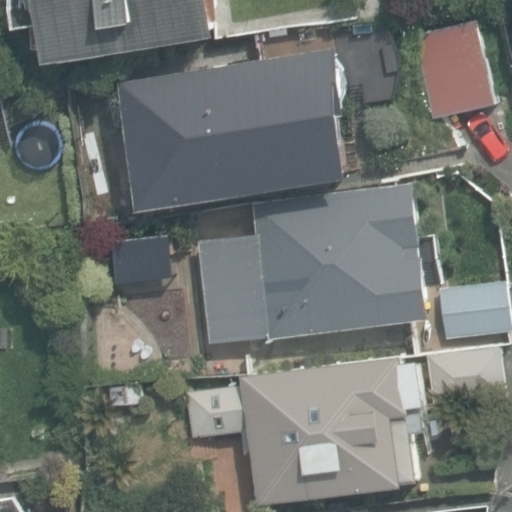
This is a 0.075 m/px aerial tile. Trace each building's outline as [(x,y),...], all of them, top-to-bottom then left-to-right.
[(42,0),(52,59),(226,32),(221,0),(42,0)] [(416,33),(437,118),(500,103),(479,18),(416,33)] [(127,80),(147,206),(357,173),(346,113),(350,112),(340,46),(299,52),(297,41),(256,48),(257,59),(127,80)] [(205,238),(217,340),(277,333),(277,336),(437,316),(420,180),(257,200),(261,231),(205,238)] [(442,287),(449,338),(511,329),(511,315),(507,278),(442,287)] [(431,353),(437,403),(510,394),(504,344),(431,353)] [(254,421),(264,503),(409,485),(408,479),(423,478),(415,412),(417,412),(416,403),(430,402),(424,357),(410,359),(409,351),(248,372),(249,383),(192,391),(197,428),(254,421)] [(117,406),(147,401),(144,383),(114,387),(117,406)]
